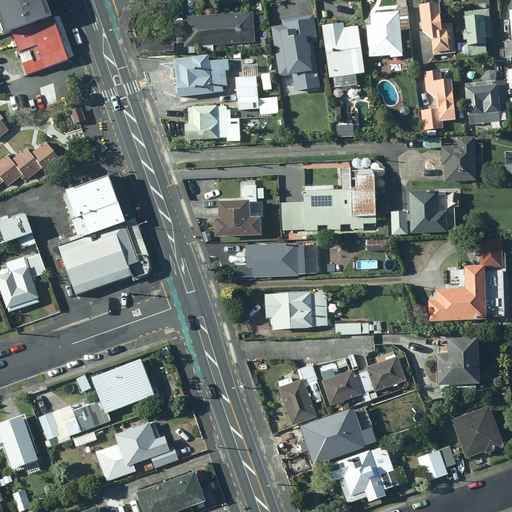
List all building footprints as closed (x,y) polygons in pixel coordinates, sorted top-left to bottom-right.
[(0,0),(0,20),(5,35),(46,21),(53,18),(46,0),(0,0)] [(454,53),(450,23),(438,25),(436,3),(415,5),(419,31),(429,40),(431,56),(454,53)] [(366,58),(388,57),(400,56),(398,30),(408,29),(405,7),(400,7),(389,8),(390,13),(368,14),(369,26),(365,26),(366,58)] [(461,12),(463,31),(489,28),(487,10),(461,12)] [(253,43),(251,13),(180,18),(181,20),(174,21),(175,43),(181,42),(182,47),(253,43)] [(58,16),(53,18),(68,62),(74,61),(58,16)] [(317,90),(307,17),(287,20),(289,29),(277,30),(282,71),(297,69),(298,76),(303,75),(304,86),(300,87),(300,93),(317,90)] [(68,62),(53,18),(46,21),(5,35),(20,79),(68,62)] [(341,22),(319,25),(326,78),(360,73),(354,28),(342,30),(341,22)] [(490,38),(489,28),(463,31),(463,34),(461,35),(461,41),(465,41),(467,60),(485,58),(483,39),(490,38)] [(205,61),(205,56),(196,57),(171,59),(171,60),(174,82),(172,82),(174,98),(209,94),(209,93),(220,92),(220,91),(220,88),(219,86),(221,86),(224,86),(223,71),(225,71),(227,70),(226,60),(226,59),(206,61),(205,61)] [(452,120),(447,80),(439,81),(438,71),(422,73),(424,91),(433,99),(435,111),(419,113),(422,131),(440,129),(440,121),(452,120)] [(256,96),(255,96),(254,76),(233,78),(236,111),(280,108),(279,94),(256,96)] [(506,104),(504,85),(462,89),(466,127),(498,123),(496,105),(506,104)] [(214,107),(214,106),(193,107),(185,107),(186,125),(183,125),(183,140),(215,139),(215,138),(224,138),(224,139),(224,142),(255,141),(255,131),(237,132),(237,119),(229,119),(228,111),(225,111),(225,107),(215,107),(214,107)] [(85,122),(81,111),(69,115),(74,126),(85,122)] [(0,115),(0,139),(10,131),(2,122),(4,120),(0,115)] [(335,138),(352,137),(351,127),(335,128),(335,138)] [(473,182),(472,138),(455,138),(455,147),(440,147),(440,166),(443,166),(443,182),(473,182)] [(31,156),(42,169),(45,174),(61,163),(47,144),(31,156)] [(12,162),(22,176),(26,181),(42,169),(31,156),(28,151),(12,162)] [(22,176),(12,162),(8,157),(0,162),(0,177),(3,182),(7,187),(22,176)] [(353,160),(353,161),(353,163),(354,164),(355,165),(356,165),(357,166),(358,165),(360,165),(360,164),(361,163),(361,162),(361,160),(360,159),(359,158),(358,158),(357,158),(355,158),(354,159),(353,160)] [(363,160),(363,162),(363,163),(363,164),(364,165),(366,166),(367,166),(368,166),(369,165),(370,164),(371,163),(371,162),(371,160),(370,159),(369,158),(368,158),(366,158),(365,158),(364,159),(363,160)] [(372,218),(370,171),(347,173),(347,169),(340,170),(341,191),(304,193),(305,221),(372,218)] [(127,268),(130,278),(132,284),(146,278),(149,265),(117,176),(105,179),(115,205),(122,223),(137,265),(127,268)] [(70,221),(115,205),(105,179),(61,196),(70,221)] [(255,203),(255,186),(241,186),(241,201),(241,202),(213,203),(214,219),(214,220),(210,220),(211,238),(257,237),(257,218),(256,211),(259,211),(259,203),(255,203)] [(405,213),(389,213),(390,235),(405,235),(404,222),(407,222),(407,234),(443,233),(442,213),(435,213),(434,192),(407,193),(408,215),(405,214),(405,213)] [(115,205),(70,221),(77,240),(122,223),(115,205)] [(23,213),(2,220),(9,240),(30,232),(23,213)] [(2,220),(0,221),(0,243),(9,240),(2,220)] [(85,295),(130,278),(127,268),(137,265),(122,223),(77,240),(54,248),(73,299),(85,295)] [(425,302),(426,322),(482,321),(481,267),(499,267),(498,240),(478,240),(479,267),(462,267),(463,290),(434,290),(435,302),(425,302)] [(365,252),(384,252),(384,251),(384,241),(365,241),(365,251),(365,252)] [(294,247),(294,245),(243,247),(244,266),(243,269),(249,269),(250,279),(296,278),(296,275),(301,274),(316,274),(315,246),(294,247)] [(0,272),(0,285),(9,312),(41,302),(30,270),(12,276),(9,270),(0,272)] [(323,294),(262,296),(263,319),(270,319),(270,330),(310,328),(310,327),(324,326),(323,294)] [(359,321),(333,322),(334,336),(359,335),(359,321)] [(435,387),(476,386),(474,339),(444,340),(444,356),(434,356),(435,387)] [(365,372),(359,374),(366,392),(371,390),(372,393),(403,382),(395,358),(364,368),(365,372)] [(152,394),(140,363),(91,381),(103,412),(152,394)] [(303,388),(317,383),(310,365),(297,370),(300,379),(290,383),(288,378),(276,383),(277,388),(276,389),(290,428),(304,422),(315,418),(303,388)] [(359,395),(366,392),(359,374),(353,376),(352,371),(320,382),(329,406),(359,396),(359,395)] [(107,423),(99,401),(71,411),(78,433),(107,423)] [(485,407),(449,421),(463,459),(482,452),(483,455),(501,448),(485,407)] [(347,411),(296,429),(310,466),(363,447),(362,445),(371,441),(365,425),(357,427),(355,422),(351,424),(347,411)] [(59,435),(51,413),(38,418),(45,440),(59,435)] [(287,426),(283,415),(266,421),(270,432),(287,426)] [(36,459),(22,420),(0,428),(15,467),(36,459)] [(78,432),(73,420),(62,424),(66,436),(78,432)] [(38,433),(35,423),(28,425),(31,435),(38,433)] [(152,442),(146,425),(112,437),(115,445),(92,454),(103,483),(132,472),(130,465),(148,459),(152,469),(176,461),(172,449),(164,452),(159,439),(152,442)] [(95,432),(71,440),(74,449),(97,441),(95,432)] [(445,468),(455,464),(448,448),(438,452),(445,468)] [(377,450),(325,467),(330,483),(342,479),(348,498),(363,493),(366,503),(382,497),(380,491),(395,485),(383,450),(378,452),(377,450)] [(436,451),(416,459),(424,482),(445,474),(436,451)] [(171,511),(176,511),(201,504),(191,474),(162,484),(171,511)] [(138,511),(171,511),(162,484),(132,494),(138,511)] [(23,490),(11,495),(17,511),(21,511),(30,509),(23,490)]
